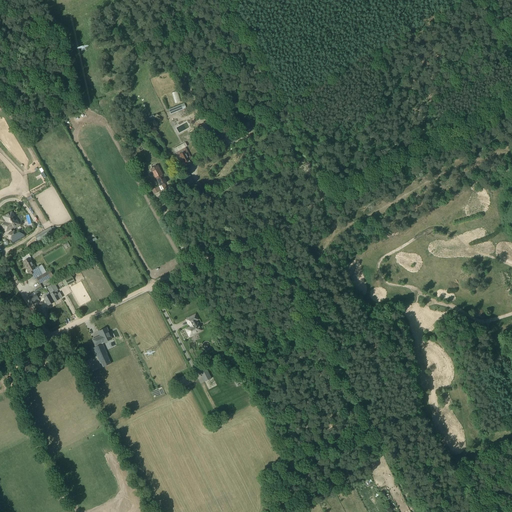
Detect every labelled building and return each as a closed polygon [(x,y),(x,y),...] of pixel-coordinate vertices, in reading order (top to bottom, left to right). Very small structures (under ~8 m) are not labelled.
[(184,103),(168,110),(170,115),(186,108),(184,103)] [(153,115),(146,119),(148,124),(156,120),(153,115)] [(222,124),(208,132),(213,140),(217,138),(218,141),(227,136),(223,130),(225,129),(222,124)] [(164,150),(156,131),(151,133),(158,152),(164,150)] [(186,148),(175,154),(182,166),(185,164),(185,165),(186,166),(187,166),(188,166),(189,166),(189,165),(190,165),(190,164),(190,162),(189,161),(192,160),(186,148)] [(158,166),(150,170),(156,181),(157,181),(160,186),(152,190),(154,195),(166,188),(164,184),(167,183),(158,166)] [(5,223),(2,225),(5,232),(10,229),(10,228),(18,224),(16,220),(14,221),(12,217),(14,216),(12,212),(10,214),(9,214),(8,214),(7,214),(6,215),(6,216),(3,217),(7,223),(6,224),(5,223)] [(50,228),(35,237),(38,242),(53,234),(50,228)] [(14,231),(7,235),(10,239),(16,235),(14,231)] [(29,258),(23,262),(30,275),(33,273),(32,270),(35,269),(29,258)] [(49,271),(36,278),(39,283),(52,276),(49,271)] [(71,275),(63,279),(66,286),(74,282),(71,275)] [(58,290),(54,283),(46,287),(50,294),(49,294),(54,303),(60,299),(55,292),(58,290)] [(35,294),(29,298),(33,305),(40,302),(35,294)] [(54,303),(49,294),(43,298),(48,306),(54,303)] [(436,320),(447,320),(447,311),(437,311),(436,320)] [(190,327),(185,330),(189,337),(201,331),(197,324),(196,321),(198,320),(195,315),(187,319),(190,324),(192,327),(190,328),(190,327)] [(101,336),(92,340),(95,346),(103,342),(103,343),(111,339),(106,329),(105,328),(103,329),(103,330),(99,332),(101,336)] [(102,344),(93,349),(100,364),(102,363),(103,367),(111,363),(102,344)] [(209,372),(204,375),(207,382),(212,380),(209,372)] [(191,375),(183,379),(185,385),(193,381),(191,375)] [(193,391),(198,402),(201,401),(197,389),(193,391)] [(243,425),(235,428),(237,435),(240,434),(239,431),(241,430),(245,440),(248,439),(243,425)] [(215,487),(215,486),(201,486),(202,486),(197,486),(198,490),(198,491),(203,491),(206,490),(209,490),(209,493),(206,494),(205,494),(201,496),(195,498),(197,503),(198,503),(204,501),(203,501),(212,498),(211,495),(214,495),(217,493),(215,487)]
